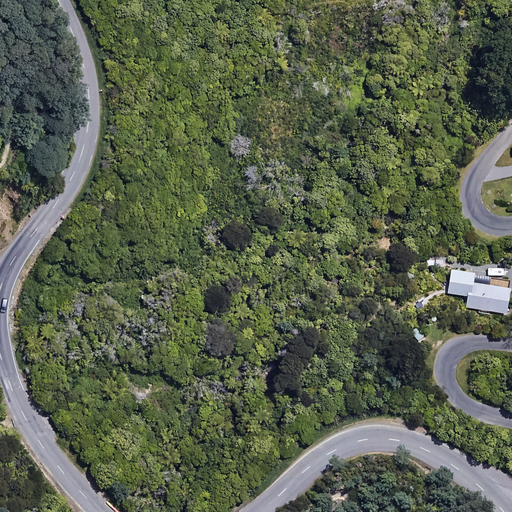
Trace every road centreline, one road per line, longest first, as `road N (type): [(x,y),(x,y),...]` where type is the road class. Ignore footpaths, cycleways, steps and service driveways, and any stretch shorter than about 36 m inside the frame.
road 1 (tertiary): [(0,288),(64,193),(88,124),(82,66),(56,0)]
road 2 (tertiary): [(503,511),(436,455),(383,438),(340,445),(258,511)]
road 3 (tertiary): [(98,511),(28,432),(0,356)]
road 4 (residential): [(511,410),(464,386),(446,353),(462,330),(511,332)]
road 5 (residential): [(511,208),(478,202),(464,174),(511,114)]
